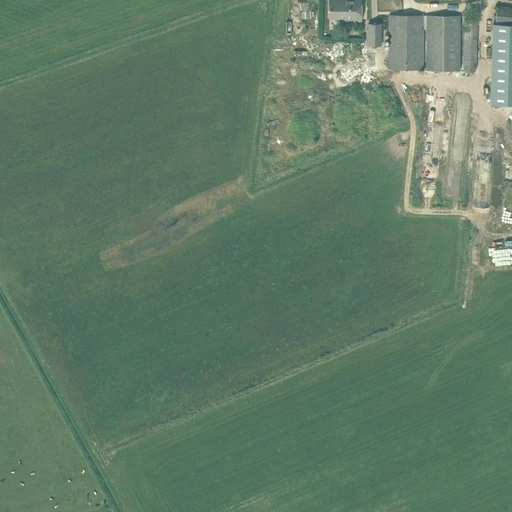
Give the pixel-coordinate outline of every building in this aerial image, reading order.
[(328,0),(328,18),(346,18),(351,18),(351,21),(361,20),(361,9),(360,0),(328,0)] [(511,22),(511,8),(497,7),(495,21),(511,22)] [(423,69),(423,25),(423,15),(389,15),(389,69),(423,69)] [(459,70),(459,25),(459,15),(427,15),(427,70),(459,70)] [(465,19),(464,59),(463,71),(475,71),(477,19),(465,19)] [(380,45),(381,24),(368,24),(367,45),(380,45)] [(511,24),(493,24),(490,104),(511,104),(511,24)]
